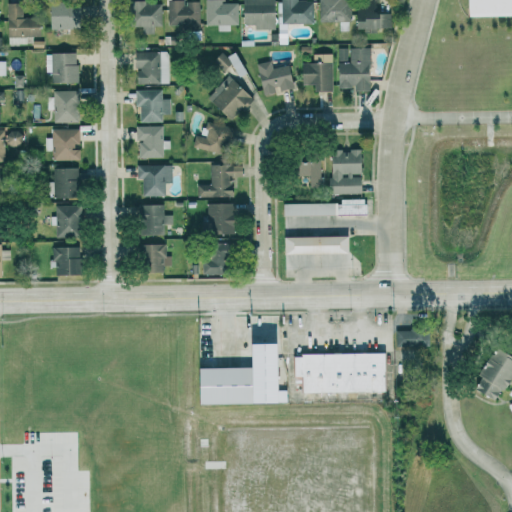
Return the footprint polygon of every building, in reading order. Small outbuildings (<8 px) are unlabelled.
[(198,1),(184,0),(183,0),(166,0),(166,30),(198,31),(198,1)] [(205,0),(204,24),(217,24),(216,30),(228,30),(229,24),(237,24),(237,1),(215,1),(215,0),(205,0)] [(272,0),(241,0),(241,24),(252,24),(252,28),(272,28),(272,0)] [(311,22),(310,0),(277,0),(278,12),(279,12),(280,23),(311,22)] [(316,0),(317,21),(348,20),(347,0),(316,0)] [(388,26),(388,12),(372,12),(371,0),(359,0),(360,4),(351,5),(352,28),(388,26)] [(511,0),(468,0),(469,17),(511,15),(511,0)] [(37,36),(36,16),(20,17),(19,1),(4,2),(6,43),(16,42),(16,36),(37,36)] [(140,33),(152,33),(152,25),(160,26),(160,1),(127,1),(127,26),(140,26),(140,33)] [(47,29),(75,28),(75,2),(46,3),(47,29)] [(366,46),(336,47),(336,60),(335,60),(335,87),(353,87),(353,90),(367,90),(366,46)] [(132,51),(132,69),(135,69),(135,83),(168,82),(168,51),(132,51)] [(75,52),(43,52),(44,71),(49,71),(49,81),(75,81),(75,52)] [(329,52),(311,53),(311,61),(299,61),(299,83),(311,83),(311,90),(330,90),(329,52)] [(256,61),(259,93),(273,92),(273,88),(289,87),(287,65),(270,66),(270,60),(256,61)] [(205,97),(229,120),(251,97),(226,75),(205,97)] [(160,88),(133,89),(133,105),(137,105),(138,122),(160,121),(160,113),(168,113),(168,97),(160,98),(160,88)] [(74,90),(47,89),(47,108),(51,108),(51,121),(74,121),(74,90)] [(233,127),(203,120),(199,135),(193,134),(190,145),(220,152),(224,139),(230,140),(233,127)] [(134,125),(133,139),(138,139),(137,156),(160,156),(161,125),(134,125)] [(77,128),(50,129),(50,137),(44,137),(44,149),(51,149),(51,159),(77,159),(77,128)] [(3,129),(0,129),(0,161),(3,161),(3,146),(18,147),(18,130),(3,130),(3,129)] [(325,192),(357,192),(357,149),(338,149),(338,148),(327,148),(327,177),(325,177),(325,192)] [(318,186),(317,154),(304,155),(305,160),(296,160),(296,152),(288,153),(289,175),(305,175),(306,186),(318,186)] [(169,163),(134,164),(134,178),(139,178),(140,196),(162,195),(162,182),(169,182),(169,163)] [(195,196),(228,196),(228,176),(239,176),(238,163),(207,164),(208,183),(195,184),(195,196)] [(75,167),(52,167),(52,181),(46,181),(46,196),(75,196),(75,167)] [(279,202),(279,215),(362,213),(362,197),(338,198),(338,201),(279,202)] [(205,203),(206,233),(230,232),(229,202),(205,203)] [(161,204),(136,203),(135,234),(161,234),(162,224),(170,224),(170,214),(161,214),(161,204)] [(54,237),(79,236),(78,204),(53,205),(54,237)] [(344,234),(280,235),(280,253),(344,252),(344,234)] [(224,273),(223,242),(209,242),(209,258),(199,258),(200,274),(224,273)] [(163,243),(136,243),(136,271),(161,271),(161,265),(169,264),(168,255),(163,255),(163,243)] [(77,273),(76,245),(48,246),(49,266),(53,266),(54,274),(77,273)] [(0,258),(8,259),(8,249),(0,248),(0,258)] [(426,328),(393,329),(393,346),(426,346),(426,328)] [(269,342),(243,342),(244,366),(193,367),(194,403),(284,402),(284,389),(270,390),(269,342)] [(489,398),(495,386),(501,389),(511,362),(511,357),(487,346),(474,375),(475,376),(469,389),(489,398)] [(299,392),(381,390),(380,351),(290,354),(291,376),(298,376),(299,392)]
